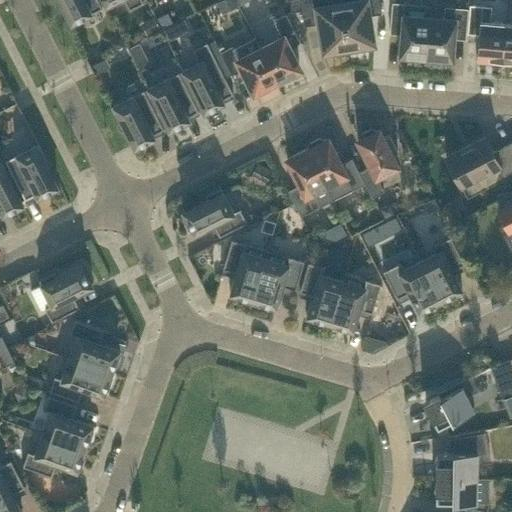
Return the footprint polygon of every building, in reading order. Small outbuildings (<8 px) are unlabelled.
[(102,7),(98,0),(59,0),(64,8),(62,9),(69,24),(71,23),(72,22),(90,13),(91,13),(91,12),(102,7)] [(143,2),(142,0),(103,0),(106,5),(107,5),(107,4),(115,0),(124,0),(129,9),(143,2)] [(346,52),(349,52),(339,0),(289,0),(292,11),(302,9),(304,25),(318,22),(323,51),(328,50),(329,52),(346,52)] [(379,0),(339,0),(349,52),(352,51),(369,46),(368,44),(374,43),(369,14),(381,12),(379,0)] [(404,14),(405,3),(392,2),(389,32),(390,33),(390,32),(390,28),(402,29),(399,55),(426,57),(429,16),(404,14)] [(490,21),(491,6),(469,4),(467,33),(479,34),(477,61),(501,63),(505,22),(490,21)] [(465,39),(468,8),(444,6),(444,17),(429,16),(426,57),(452,59),(454,33),(465,34),(465,38),(464,38),(464,39),(465,39)] [(288,46),(299,40),(286,14),(274,20),(282,36),(260,47),(277,80),(299,68),(288,46)] [(511,22),(505,22),(501,63),(511,64),(511,22)] [(260,47),(259,45),(255,37),(233,48),(232,46),(221,52),(232,74),(243,68),(254,91),(277,80),(260,47)] [(233,93),(206,41),(205,42),(193,48),(199,61),(183,69),(183,68),(182,69),(204,112),(205,112),(205,111),(222,102),(223,102),(224,102),(222,98),(233,93)] [(105,58),(90,65),(95,74),(110,67),(105,58)] [(198,110),(178,71),(167,77),(167,76),(166,77),(148,86),(147,86),(169,130),(170,129),(188,120),(189,119),(187,116),(198,110)] [(163,128),(144,89),(133,95),(133,94),(131,95),(132,95),(114,104),(112,105),(113,105),(111,106),(118,120),(120,119),(134,147),(136,147),(135,146),(153,137),(153,138),(154,137),(153,134),(163,128)] [(361,137),(357,139),(370,165),(358,170),(365,182),(371,196),(383,190),(376,175),(396,165),(391,154),(397,151),(389,134),(382,138),(378,129),(375,130),(371,128),(361,133),(361,137)] [(511,141),(492,151),(485,137),(446,157),(461,186),(499,167),(503,174),(511,169),(511,141)] [(309,147),(307,148),(325,183),(333,198),(346,192),(365,182),(358,170),(352,157),(340,163),(327,138),(323,140),(319,138),(310,142),(309,147)] [(45,158),(38,143),(36,144),(34,144),(35,145),(17,154),(17,153),(15,154),(16,154),(5,160),(25,199),(35,193),(37,197),(39,196),(38,196),(56,187),(57,187),(43,159),(45,158)] [(307,148),(287,158),(300,183),(288,189),(295,202),(300,214),(319,205),(333,198),(325,183),(307,148)] [(23,204),(1,162),(1,161),(0,161),(0,211),(1,211),(3,214),(4,214),(4,213),(21,204),(21,205),(23,204)] [(222,190),(220,186),(205,194),(207,198),(182,211),(183,212),(184,211),(186,215),(182,217),(188,229),(192,227),(194,231),(192,231),(193,233),(210,224),(214,225),(219,235),(246,221),(239,208),(233,211),(223,192),(223,191),(222,190)] [(511,203),(498,210),(509,232),(511,230),(511,203)] [(454,268),(464,263),(450,236),(434,244),(434,252),(420,259),(440,300),(441,299),(440,298),(444,296),(446,300),(458,294),(456,290),(460,288),(460,289),(462,289),(453,272),(452,272),(454,268)] [(231,238),(222,267),(223,267),(233,271),(235,274),(235,275),(234,277),(229,293),(231,293),(231,291),(235,293),(235,294),(234,297),(247,301),(248,298),(248,297),(252,298),(252,299),(267,249),(246,243),(244,242),(231,238)] [(267,249),(252,299),(253,300),(253,299),(253,298),(257,299),(257,300),(256,304),(269,307),(270,304),(270,303),(274,304),(274,305),(274,306),(275,306),(280,290),(281,288),(280,288),(284,286),(295,289),(304,260),(293,257),(289,256),(267,249)] [(440,300),(420,259),(419,259),(419,260),(406,267),(399,262),(383,270),(396,297),(406,292),(411,293),(410,294),(419,311),(420,310),(419,309),(423,307),(425,311),(437,304),(435,300),(439,299),(440,300)] [(320,273),(322,265),(308,261),(299,290),(310,293),(312,297),(311,298),(306,315),(307,316),(308,314),(312,315),(310,320),(323,324),(325,319),(329,321),(328,322),(329,322),(342,279),(341,278),(341,279),(320,273)] [(80,265),(81,264),(81,263),(56,275),(54,271),(39,279),(41,283),(40,283),(41,285),(41,284),(51,304),(44,307),(51,321),(78,307),(73,297),(75,293),(76,293),(92,285),(91,284),(90,284),(88,281),(92,279),(86,266),(82,268),(80,265)] [(372,312),(381,283),(366,278),(364,286),(342,279),(343,279),(342,279),(329,322),(330,322),(330,321),(334,322),(333,326),(346,330),(347,326),(351,327),(351,329),(352,329),(357,311),(361,309),(372,312)] [(0,319),(8,315),(2,303),(0,304),(0,319)] [(99,339),(103,328),(74,318),(69,333),(76,335),(69,356),(68,356),(111,371),(110,370),(111,366),(116,368),(120,355),(116,353),(117,350),(119,350),(119,349),(102,343),(101,343),(99,339)] [(0,363),(2,367),(14,361),(7,348),(1,335),(0,335),(0,363)] [(111,372),(111,371),(68,356),(68,357),(69,357),(61,378),(54,375),(49,390),(78,400),(82,389),(85,387),(86,388),(103,394),(104,393),(102,392),(104,388),(108,390),(112,377),(108,376),(110,372),(111,372)] [(502,396),(511,392),(511,391),(511,368),(511,367),(494,373),(502,396)] [(466,395),(477,389),(471,376),(438,392),(440,396),(425,404),(427,408),(431,418),(435,423),(437,426),(473,408),(466,395)] [(73,414),(76,404),(48,394),(43,408),(50,411),(42,431),(42,432),(85,447),(85,446),(83,446),(85,442),(89,443),(93,430),(89,429),(91,425),(92,426),(93,424),(75,418),(74,418),(73,414)] [(84,448),(85,447),(42,432),(35,453),(28,451),(22,465),(51,475),(55,465),(59,463),(77,469),(77,468),(76,468),(77,464),(81,465),(86,452),(81,451),(83,447),(84,448)] [(476,461),(489,459),(484,433),(460,437),(462,448),(453,450),(453,452),(436,451),(436,455),(434,462),(436,472),(436,476),(476,477),(476,461)] [(14,492),(24,486),(10,459),(0,464),(0,472),(0,473),(0,511),(19,511),(20,511),(21,511),(13,496),(14,492)] [(476,492),(476,477),(436,476),(436,479),(434,490),(435,497),(435,500),(452,501),(452,502),(461,504),(459,511),(484,511),(489,495),(476,492)]
